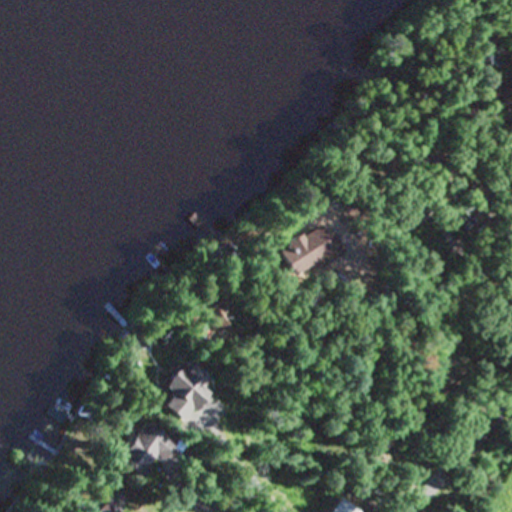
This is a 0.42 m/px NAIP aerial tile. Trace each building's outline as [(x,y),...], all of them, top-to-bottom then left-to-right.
[(480,38),(463,51),(478,72),(496,59),(480,38)] [(400,214),(410,231),(421,224),(411,207),(400,214)] [(207,386),(182,367),(175,375),(168,370),(155,386),(167,396),(157,408),(178,424),(207,386)] [(111,462),(140,482),(167,444),(138,423),(111,462)] [(117,511),(128,500),(116,488),(93,511),(117,511)] [(327,511),(350,511),(337,501),(327,511)]
